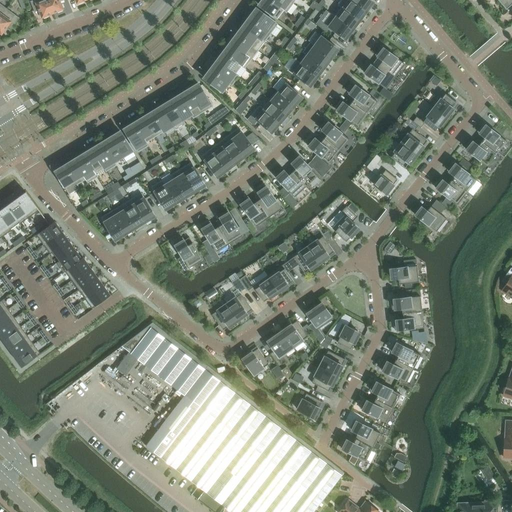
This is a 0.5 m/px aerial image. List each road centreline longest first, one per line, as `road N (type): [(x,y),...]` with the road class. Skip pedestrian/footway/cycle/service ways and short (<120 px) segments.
road 1 (residential): [(112,264),(262,166),(396,4)]
road 2 (residential): [(396,4),(477,104),(369,252)]
road 3 (residential): [(369,252),(380,332),(319,448),(375,491)]
road 4 (residential): [(29,173),(165,86),(243,0)]
road 5 (tertiary): [(0,122),(117,50),(172,0)]
road 6 (tertiary): [(160,0),(114,41),(0,102)]
road 7 (residential): [(10,255),(67,332),(134,284)]
road 8 (residential): [(369,252),(224,353)]
road 9 (residential): [(0,56),(132,0)]
road 10 (residential): [(29,173),(112,264)]
